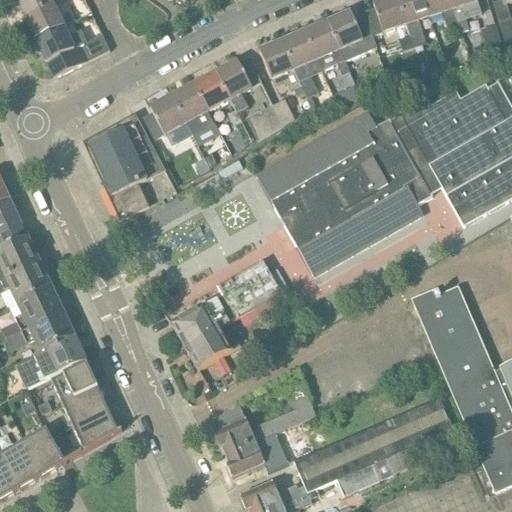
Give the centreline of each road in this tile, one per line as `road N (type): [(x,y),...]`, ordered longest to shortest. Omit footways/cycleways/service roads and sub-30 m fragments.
road 1 (residential): [(199,511),(35,131)]
road 2 (residential): [(138,72),(289,0)]
